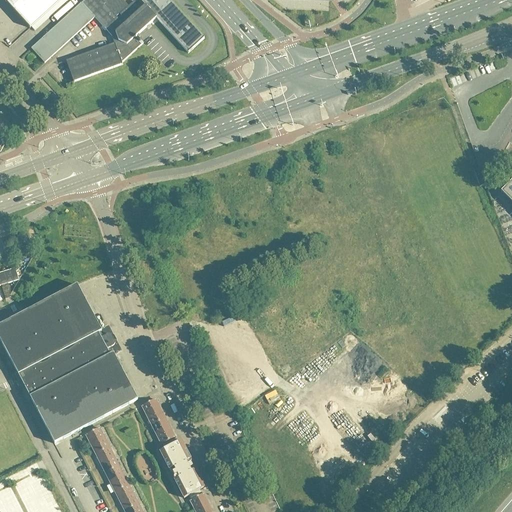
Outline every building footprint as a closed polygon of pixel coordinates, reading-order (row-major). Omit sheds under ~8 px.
[(5,0),(31,27),(60,0),(5,0)] [(141,45),(135,38),(156,19),(187,53),(204,38),(204,37),(204,38),(169,0),(139,0),(144,6),(141,9),(134,2),(120,15),(122,18),(120,22),(110,11),(111,11),(116,16),(128,6),(122,0),(101,0),(108,8),(100,0),(84,0),(31,49),(44,63),(93,19),(112,37),(114,44),(66,61),(73,82),(122,65),(122,63),(141,45)] [(486,185),(480,168),(474,170),(479,187),(486,185)] [(511,181),(501,193),(511,203),(511,181)] [(30,245),(26,235),(4,242),(7,253),(30,245)] [(15,269),(0,273),(0,286),(19,280),(15,269)] [(137,400),(114,355),(118,353),(117,351),(115,352),(112,347),(113,347),(114,346),(114,345),(115,345),(115,344),(115,343),(115,342),(114,342),(112,337),(111,336),(110,335),(109,335),(108,335),(107,335),(106,336),(104,330),(105,329),(105,328),(100,330),(77,285),(22,314),(0,325),(0,340),(54,444),(137,400)] [(160,409),(155,399),(142,406),(147,416),(160,409)] [(165,419),(160,409),(147,416),(152,425),(165,419)] [(170,428),(165,419),(152,425),(156,435),(170,428)] [(104,438),(99,428),(86,435),(91,445),(104,438)] [(175,438),(170,428),(156,435),(161,445),(162,444),(174,438),(175,438)] [(109,448),(104,438),(91,445),(96,454),(109,448)] [(192,466),(191,463),(191,461),(190,459),(191,459),(181,440),(176,443),(174,438),(162,444),(165,449),(160,451),(169,470),(170,472),(172,472),(174,476),(173,478),(174,480),(184,498),(189,496),(191,500),(202,494),(200,490),(205,487),(196,469),(195,469),(194,467),(192,466)] [(114,457),(109,448),(96,454),(100,464),(114,457)] [(118,466),(114,457),(100,464),(105,473),(118,466)] [(123,476),(118,466),(105,473),(110,483),(123,476)] [(128,485),(123,476),(110,483),(115,492),(128,485)] [(322,479),(275,497),(280,511),(327,511),(334,510),(322,479)] [(133,495),(128,485),(115,492),(120,502),(133,495)] [(202,494),(191,500),(190,501),(195,510),(208,504),(203,494),(202,494)] [(138,504),(133,495),(120,502),(125,511),(138,504)]
